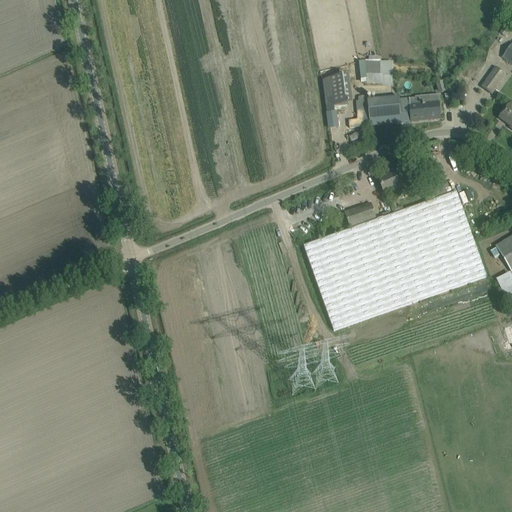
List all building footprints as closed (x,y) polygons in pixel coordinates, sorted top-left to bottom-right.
[(511,44),(502,59),(511,65),(511,44)] [(366,86),(394,86),(394,75),(382,75),(382,62),(365,62),(366,86)] [(506,75),(496,68),(482,88),(492,94),(506,75)] [(348,106),(346,79),(330,80),(332,107),(348,106)] [(446,81),(440,82),(442,93),(448,92),(446,81)] [(367,101),(369,117),(370,127),(439,120),(438,104),(426,105),(426,103),(424,103),(423,98),(399,101),(398,98),(367,101)] [(499,119),(511,128),(511,107),(509,105),(499,119)] [(410,184),(403,169),(378,180),(384,195),(410,184)] [(456,193),(303,247),(333,332),(486,278),(456,193)] [(376,219),(371,204),(344,213),(350,229),(376,219)] [(511,237),(495,248),(511,273),(511,272),(511,237)] [(511,277),(510,274),(496,280),(511,312),(511,277)]
